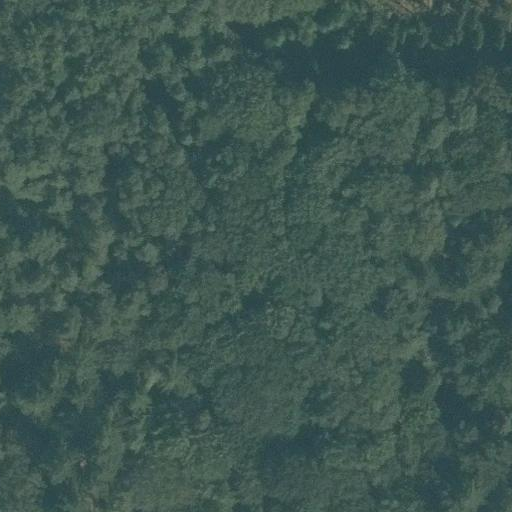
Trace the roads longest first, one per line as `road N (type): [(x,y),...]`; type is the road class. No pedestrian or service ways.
road 1 (track): [(243,307),(340,273),(511,181)]
road 2 (track): [(97,308),(204,316),(243,307)]
